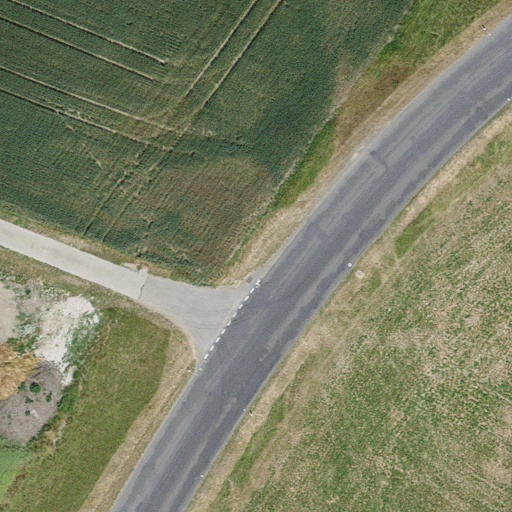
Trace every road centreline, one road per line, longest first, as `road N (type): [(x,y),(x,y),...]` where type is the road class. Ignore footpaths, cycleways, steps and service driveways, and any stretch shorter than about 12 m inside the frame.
road 1 (tertiary): [(511,59),(404,158),(259,330),(148,511)]
road 2 (track): [(259,330),(0,228)]
